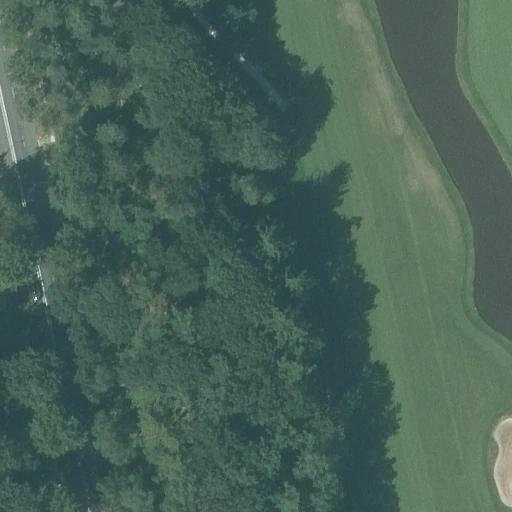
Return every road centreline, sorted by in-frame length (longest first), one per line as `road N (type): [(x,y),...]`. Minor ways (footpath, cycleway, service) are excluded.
road 1 (primary): [(0,95),(91,511)]
road 2 (unclassified): [(42,511),(0,316)]
